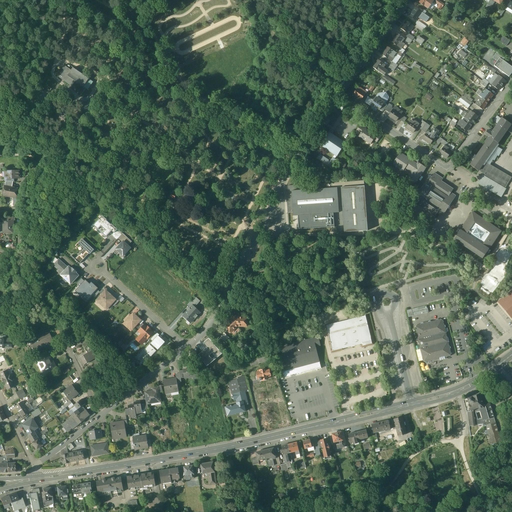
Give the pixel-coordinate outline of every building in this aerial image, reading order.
[(433,2),(430,0),(421,0),(420,3),(427,8),(426,8),(428,9),(429,9),(433,2)] [(425,16),(415,8),(410,16),(416,20),(419,16),(420,17),(421,16),(424,18),(425,16)] [(406,21),(401,29),(408,34),(411,30),(411,29),(413,26),(406,21)] [(422,23),(419,21),(418,22),(417,24),(424,30),(426,27),(423,25),(422,23)] [(404,40),(397,34),(391,42),(401,48),(401,49),(405,44),(402,42),(404,40)] [(510,41),(503,36),(500,41),(507,46),(510,41)] [(465,47),(469,41),(464,37),(460,43),(465,47)] [(397,54),(387,47),(382,55),(392,62),(397,54)] [(504,58),(497,52),(493,58),(497,61),(500,58),(502,60),(504,58)] [(494,65),(509,76),(511,72),(511,67),(502,60),(500,58),(497,61),(494,65)] [(385,65),(378,60),(373,67),(384,76),(387,72),(383,69),(385,65)] [(71,71),(64,65),(62,69),(64,70),(58,77),(72,87),(75,82),(67,76),(71,71)] [(89,79),(73,68),(71,71),(67,76),(75,82),(83,87),(89,79)] [(498,77),(495,74),(491,80),(489,79),(487,82),(489,83),(499,91),(506,82),(499,76),(498,77)] [(396,82),(384,76),(382,78),(394,86),(396,82)] [(366,93),(359,88),(354,95),(361,100),(366,93)] [(493,95),(484,89),(482,92),(481,93),(481,94),(479,96),(482,98),(488,103),(493,95)] [(430,101),(433,96),(428,92),(425,97),(430,101)] [(384,94),(380,95),(378,98),(381,101),(380,102),(384,105),(385,105),(389,99),(389,97),(384,94)] [(472,102),(463,95),(461,98),(471,105),(472,102)] [(370,105),(374,100),(368,97),(365,102),(370,105)] [(381,101),(378,98),(373,105),(378,109),(380,110),(384,105),(380,102),(381,101)] [(488,103),(482,98),(479,102),(478,102),(475,105),(482,110),(488,103)] [(393,109),(387,105),(386,107),(384,109),(390,113),(393,109)] [(403,112),(398,109),(397,111),(393,109),(390,113),(389,116),(396,121),(403,112)] [(478,116),(471,111),(469,113),(465,118),(467,119),(473,123),(478,116)] [(502,117),(491,133),(487,130),(484,135),(488,137),(484,142),(485,143),(470,165),(478,171),(479,170),(485,162),(489,165),(490,164),(493,160),(494,161),(497,155),(498,156),(502,151),(496,147),(511,124),(502,117)] [(465,122),(464,123),(463,122),(460,125),(467,131),(473,123),(467,119),(465,122)] [(414,122),(411,120),(406,128),(413,133),(419,124),(414,121),(414,122)] [(430,126),(425,122),(423,125),(421,129),(426,132),(430,126)] [(361,124),(355,133),(359,135),(364,129),(366,127),(361,124)] [(431,134),(428,132),(423,139),(430,144),(439,131),(435,128),(431,134)] [(364,129),(359,135),(359,136),(371,144),(374,140),(376,137),(375,137),(364,129)] [(346,143),(332,134),(334,132),(331,130),(322,142),(320,146),(336,157),(337,157),(346,143)] [(445,145),(439,153),(447,158),(453,150),(448,147),(450,145),(447,142),(445,145)] [(417,164),(401,153),(394,163),(394,165),(402,170),(404,170),(406,168),(411,172),(408,176),(409,180),(412,179),(413,183),(417,182),(426,168),(419,163),(418,162),(417,164)] [(332,158),(330,162),(320,155),(317,159),(332,168),(332,167),(337,161),(334,159),(336,157),(334,155),(333,158),(332,158)] [(489,165),(485,162),(479,170),(484,174),(486,172),(505,184),(506,182),(508,184),(511,177),(490,164),(489,165)] [(505,184),(486,172),(484,174),(484,175),(483,176),(505,189),(508,184),(506,182),(505,184)] [(434,173),(432,177),(430,176),(418,194),(419,195),(415,201),(419,204),(419,205),(435,216),(437,213),(440,215),(443,211),(445,212),(447,208),(448,209),(451,204),(450,204),(453,200),(451,199),(454,195),(451,193),(453,190),(441,182),(443,179),(434,173)] [(505,189),(483,176),(483,175),(478,183),(488,189),(486,191),(491,194),(492,192),(501,197),(506,189),(505,189)] [(337,188),(364,186),(364,181),(287,186),(287,192),(292,191),(337,188)] [(12,187),(5,186),(3,195),(16,198),(17,188),(12,187)] [(364,186),(337,188),(339,213),(334,213),(335,227),(336,227),(336,231),(344,231),(344,233),(368,231),(364,186)] [(337,188),(292,191),(293,213),(293,216),(298,216),(334,213),(339,213),(337,188)] [(458,233),(454,240),(482,259),(487,252),(489,254),(490,251),(489,250),(501,232),(472,212),(465,224),(460,231),(458,229),(456,232),(458,233)] [(334,213),(298,216),(299,230),(335,227),(334,213)] [(111,225),(106,221),(107,220),(102,216),(93,226),(98,230),(101,227),(105,231),(102,234),(106,237),(112,231),(114,233),(117,230),(111,224),(111,225)] [(13,220),(7,220),(4,220),(3,231),(8,231),(8,233),(13,233),(13,220)] [(117,230),(114,233),(112,236),(117,240),(118,239),(123,234),(118,229),(117,230)] [(123,234),(118,239),(122,243),(128,248),(133,243),(123,234)] [(82,240),(78,244),(84,249),(89,254),(93,250),(82,240)] [(128,248),(122,243),(114,252),(118,255),(120,252),(125,256),(130,250),(128,248)] [(84,249),(75,259),(80,264),(89,254),(84,249)] [(65,265),(59,260),(54,265),(59,270),(60,271),(65,265)] [(65,265),(60,271),(63,274),(68,268),(65,265)] [(63,274),(61,276),(64,278),(68,282),(71,284),(79,276),(76,273),(77,272),(73,269),(72,270),(69,267),(68,268),(63,274)] [(85,281),(80,286),(75,291),(81,296),(83,294),(88,300),(93,294),(98,289),(92,282),(90,284),(86,280),(85,281)] [(101,292),(99,293),(102,296),(106,291),(106,292),(108,290),(105,287),(101,292)] [(511,290),(498,302),(511,319),(511,290)] [(102,296),(97,301),(107,309),(111,304),(115,300),(106,292),(106,291),(102,296)] [(199,303),(194,299),(188,305),(191,308),(193,306),(195,308),(199,303)] [(187,312),(183,316),(191,323),(195,319),(198,316),(197,316),(200,313),(195,308),(193,306),(191,308),(190,309),(189,309),(187,311),(187,312)] [(427,306),(407,311),(409,317),(428,312),(427,306)] [(129,314),(123,320),(126,322),(131,316),(129,314)] [(135,318),(132,315),(131,316),(126,322),(128,325),(133,329),(135,327),(141,321),(136,316),(135,318)] [(365,316),(327,325),(333,351),(372,341),(365,316)] [(235,317),(226,325),(232,332),(238,326),(246,326),(247,318),(235,317)] [(440,319),(416,325),(415,328),(423,361),(426,362),(450,356),(451,354),(443,321),(440,319)] [(141,321),(135,327),(137,329),(144,322),(142,320),(141,321)] [(151,330),(147,327),(145,325),(144,325),(140,330),(139,332),(142,334),(137,340),(142,345),(153,333),(151,331),(151,330)] [(230,338),(225,332),(219,337),(222,340),(226,341),(230,338)] [(46,336),(30,343),(33,349),(37,350),(50,344),(48,341),(46,336)] [(154,341),(151,343),(155,347),(158,349),(164,342),(158,336),(154,341)] [(209,338),(204,342),(208,347),(213,343),(209,338)] [(315,345),(313,338),(277,348),(285,378),(321,369),(315,345)] [(0,352),(4,352),(4,347),(9,348),(9,346),(12,344),(13,340),(5,339),(5,341),(1,341),(0,340),(0,352)] [(213,343),(208,347),(208,348),(207,348),(207,349),(205,351),(204,350),(198,355),(207,365),(221,353),(213,343)] [(154,349),(150,345),(145,351),(149,355),(154,349)] [(92,351),(88,353),(93,361),(96,358),(92,351)] [(88,353),(80,358),(84,366),(93,361),(88,353)] [(41,357),(36,360),(43,374),(56,368),(54,362),(52,362),(49,354),(48,354),(41,357)] [(256,359),(258,364),(269,361),(267,356),(256,359)] [(200,368),(180,371),(180,374),(181,379),(196,376),(196,380),(202,379),(200,368)] [(7,370),(0,372),(0,373),(4,381),(12,378),(10,375),(10,374),(9,375),(7,370)] [(266,371),(265,370),(259,371),(259,373),(257,373),(258,376),(256,377),(257,379),(258,378),(258,379),(260,379),(260,381),(262,380),(262,381),(271,378),(269,370),(266,371)] [(70,375),(64,380),(66,383),(68,385),(74,381),(70,375)] [(245,376),(238,378),(239,379),(229,382),(232,394),(245,391),(248,390),(245,376)] [(12,378),(4,381),(8,390),(15,387),(13,382),(13,381),(12,378)] [(176,379),(164,381),(166,394),(179,392),(177,383),(177,379),(176,379)] [(73,386),(62,394),(65,399),(68,397),(70,400),(78,394),(73,386)] [(154,391),(145,393),(147,403),(147,404),(151,403),(151,402),(160,401),(159,393),(158,388),(153,389),(154,391)] [(27,395),(23,389),(17,392),(21,399),(27,395)] [(242,402),(243,405),(248,404),(245,393),(245,391),(232,394),(234,401),(236,400),(237,403),(242,402)] [(480,395),(467,399),(469,409),(480,406),(483,405),(480,395)] [(83,399),(74,406),(75,407),(77,410),(83,405),(86,403),(83,399)] [(480,406),(469,409),(467,399),(463,400),(468,417),(469,426),(483,425),(485,425),(485,420),(484,420),(480,406)] [(25,407),(22,401),(14,407),(18,412),(25,407)] [(140,401),(134,402),(134,405),(136,414),(142,413),(142,410),(141,404),(140,401)] [(242,402),(237,403),(238,405),(232,406),(231,406),(231,407),(226,408),(228,415),(245,411),(243,405),(242,402)] [(489,403),(485,404),(489,419),(494,417),(489,403)] [(483,405),(480,406),(484,420),(485,420),(489,419),(485,404),(483,405)] [(83,405),(77,410),(81,415),(87,410),(83,405)] [(134,405),(128,406),(129,409),(130,415),(130,418),(136,417),(136,414),(134,405)] [(25,407),(18,412),(22,418),(30,412),(25,407)] [(77,410),(71,414),(73,416),(78,422),(81,420),(82,420),(86,417),(86,416),(87,416),(88,416),(88,414),(89,414),(87,412),(88,412),(87,410),(81,415),(77,410)] [(73,416),(62,426),(67,432),(79,423),(78,422),(73,416)] [(402,417),(394,419),(395,426),(396,428),(404,426),(402,417)] [(485,420),(485,425),(483,425),(483,426),(486,425),(491,445),(501,442),(494,417),(489,419),(485,420)] [(33,419),(23,425),(27,431),(34,427),(37,426),(33,419)] [(388,421),(380,423),(382,431),(390,429),(390,427),(388,421)] [(116,425),(111,426),(113,439),(119,438),(119,436),(126,435),(125,427),(124,422),(124,423),(116,424),(116,425)] [(380,423),(371,425),(374,434),(376,433),(382,431),(380,423)] [(404,426),(396,428),(398,436),(406,434),(404,426)] [(34,427),(27,431),(29,435),(33,432),(33,431),(34,431),(36,429),(34,427)] [(101,430),(89,432),(90,440),(102,438),(101,430)] [(367,430),(358,432),(359,440),(368,438),(367,430)] [(29,435),(27,436),(32,442),(37,439),(39,437),(34,431),(33,431),(33,432),(29,435)] [(341,432),(332,434),(334,442),(339,441),(343,440),(341,432)] [(358,432),(348,434),(350,443),(360,441),(359,440),(358,432)] [(146,436),(140,437),(142,449),(148,448),(147,441),(146,436)] [(140,437),(133,438),(133,443),(135,450),(142,449),(140,437)] [(38,439),(32,443),(37,449),(42,445),(40,442),(38,439)] [(331,455),(327,439),(320,441),(322,447),(323,447),(324,449),(322,449),(324,456),(331,455)] [(310,440),(303,441),(305,449),(312,447),(310,440)] [(343,440),(339,441),(340,444),(336,445),(337,449),(345,447),(343,440)] [(297,443),(288,445),(290,453),(295,452),(297,458),(300,457),(297,443)] [(97,445),(91,446),(92,450),(92,455),(93,455),(102,453),(102,454),(109,453),(107,444),(97,446),(97,445)] [(288,445),(281,447),(282,450),(280,451),(281,453),(283,453),(285,462),(289,461),(288,456),(287,453),(290,453),(288,445)] [(273,448),(265,451),(267,459),(272,458),(272,459),(276,458),(275,455),(276,455),(275,451),(274,452),(273,448)] [(77,451),(74,452),(68,454),(70,462),(85,459),(83,451),(77,452),(77,451)] [(265,451),(256,453),(257,458),(258,461),(267,459),(265,451)] [(68,454),(62,456),(63,464),(70,462),(68,454)] [(213,462),(201,465),(203,474),(209,473),(214,472),(215,472),(213,462)] [(9,463),(7,463),(8,472),(15,472),(15,466),(15,463),(9,463)] [(193,466),(184,467),(185,472),(183,472),(184,476),(188,475),(189,479),(194,478),(194,474),(193,466)] [(178,468),(169,469),(171,481),(178,480),(178,478),(180,478),(178,468)] [(169,469),(159,471),(161,484),(162,484),(162,485),(171,483),(171,481),(169,469)] [(154,473),(141,475),(143,488),(156,485),(154,473)] [(141,475),(127,478),(129,490),(143,488),(141,475)] [(112,479),(106,480),(105,479),(104,479),(102,481),(97,482),(99,495),(123,492),(121,478),(116,479),(115,478),(113,478),(112,479)] [(91,483),(81,484),(82,493),(87,492),(87,493),(87,494),(91,493),(91,492),(92,491),(91,488),(92,487),(93,487),(92,484),(91,483)] [(73,488),(74,488),(74,494),(76,494),(82,493),(81,484),(75,485),(74,485),(73,486),(73,487),(73,488)] [(66,486),(58,487),(59,496),(67,495),(66,486)] [(51,488),(42,489),(43,497),(44,497),(45,505),(54,504),(53,496),(52,496),(51,488)] [(29,494),(32,511),(39,510),(36,494),(36,492),(32,493),(29,494)] [(16,493),(8,496),(11,503),(19,500),(16,493)] [(8,496),(1,498),(3,506),(3,505),(9,504),(11,503),(8,496)] [(19,500),(11,503),(14,511),(18,511),(18,509),(25,507),(22,499),(19,500)]
